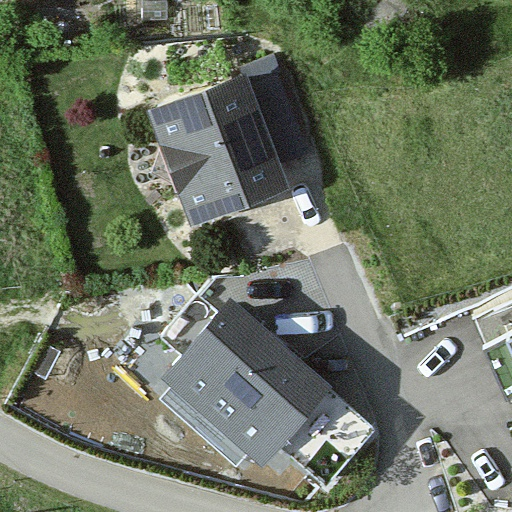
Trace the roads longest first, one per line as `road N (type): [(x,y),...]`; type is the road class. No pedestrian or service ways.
road 1 (residential): [(305,215),(400,443),(406,511)]
road 2 (unclassified): [(203,511),(111,486),(0,434)]
